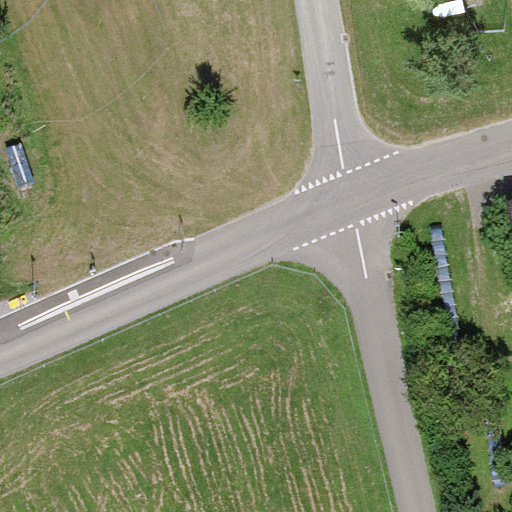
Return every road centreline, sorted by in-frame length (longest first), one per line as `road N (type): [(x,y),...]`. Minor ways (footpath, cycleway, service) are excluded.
road 1 (unclassified): [(0,357),(353,201)]
road 2 (unclassified): [(423,511),(353,201)]
road 3 (unclassified): [(323,0),(353,201)]
road 4 (unclassified): [(353,201),(511,148)]
